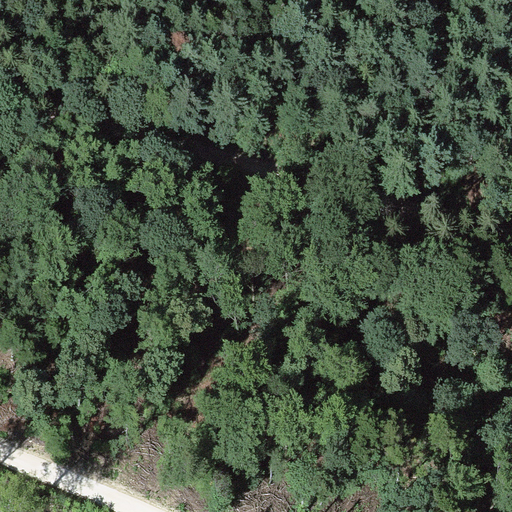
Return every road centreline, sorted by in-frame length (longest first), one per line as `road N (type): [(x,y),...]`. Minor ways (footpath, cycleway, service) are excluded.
road 1 (track): [(0,83),(511,242)]
road 2 (track): [(133,511),(0,451)]
